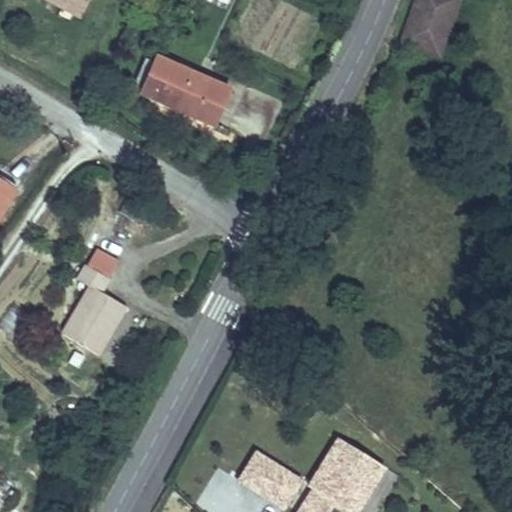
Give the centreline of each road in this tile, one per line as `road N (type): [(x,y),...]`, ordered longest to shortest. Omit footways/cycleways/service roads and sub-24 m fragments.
road 1 (tertiary): [(113,511),(263,237)]
road 2 (residential): [(263,237),(0,78)]
road 3 (tertiary): [(263,237),(384,0)]
